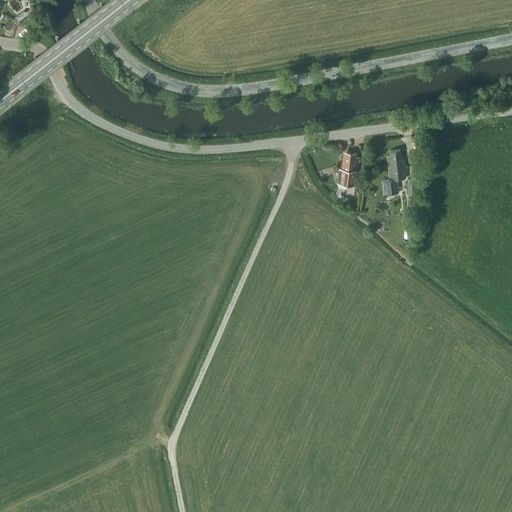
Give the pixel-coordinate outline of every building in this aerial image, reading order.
[(26,13),(24,10),(16,17),(24,27),(38,15),(32,8),(26,13)] [(398,193),(397,179),(405,178),(404,160),(401,160),(400,149),(390,150),(390,156),(387,156),(390,179),(383,180),(384,194),(398,193)] [(348,184),(356,185),(357,170),(359,157),(355,157),(356,153),(347,152),(347,156),(343,156),(342,168),(339,168),(338,183),(348,184)] [(407,194),(415,195),(416,179),(408,178),(407,194)] [(348,184),(347,192),(355,193),(356,185),(348,184)] [(407,221),(413,221),(414,213),(402,211),(400,220),(407,221)]
